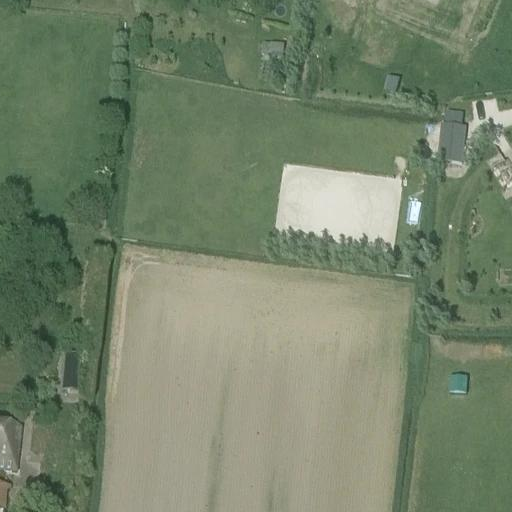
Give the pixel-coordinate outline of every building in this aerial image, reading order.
[(406,10),(402,25),(434,34),(438,19),(406,10)] [(284,56),(285,45),(265,44),(264,55),(284,56)] [(442,129),(441,141),(448,141),(446,165),(458,166),(462,167),(462,164),(466,131),(442,129)] [(63,391),(74,392),(75,356),(64,356),(63,391)] [(0,474),(16,476),(20,430),(0,428),(0,474)] [(10,489),(0,488),(0,511),(3,511),(6,494),(9,495),(10,492),(10,489)]
